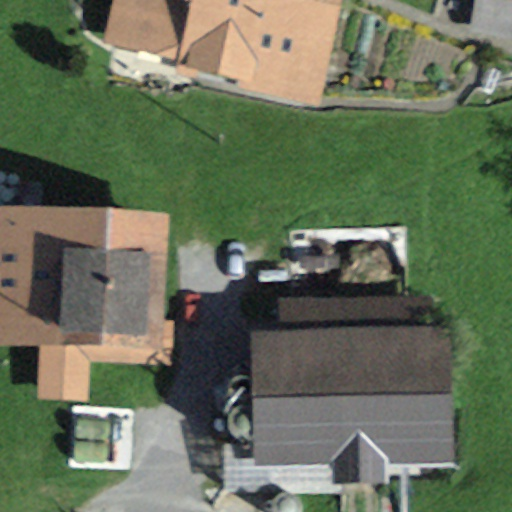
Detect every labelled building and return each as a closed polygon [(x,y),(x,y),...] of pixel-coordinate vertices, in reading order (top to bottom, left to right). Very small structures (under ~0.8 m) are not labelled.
[(123,0),(115,38),(299,78),(315,0),(123,0)] [(511,0),(482,0),(478,27),(511,33),(511,0)] [(54,229),(53,335),(143,337),(146,233),(54,229)] [(164,312),(166,237),(147,236),(145,312),(164,312)] [(265,355),(267,456),(439,453),(437,352),(265,355)]
